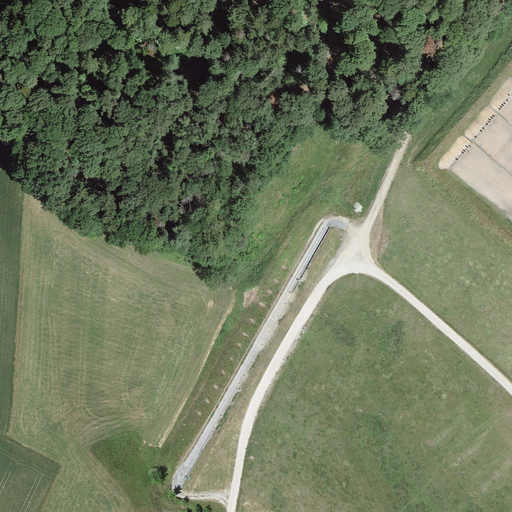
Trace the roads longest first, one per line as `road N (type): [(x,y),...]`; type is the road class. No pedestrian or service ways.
road 1 (track): [(232,511),(251,407),(333,276),(367,271),(396,285),(511,387)]
road 2 (track): [(235,496),(181,491),(177,481),(317,228),(332,219),(365,231),(350,269)]
road 3 (track): [(365,231),(434,77),(511,0)]
